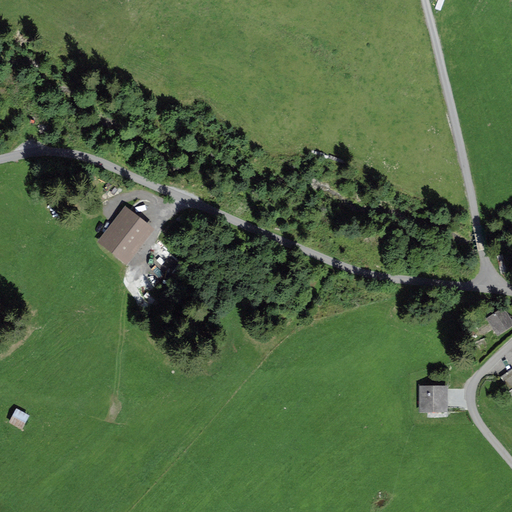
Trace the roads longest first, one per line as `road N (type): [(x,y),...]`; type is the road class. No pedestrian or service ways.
road 1 (residential): [(0,159),(51,151),(85,157),(366,274),(511,291)]
road 2 (track): [(423,0),(494,289)]
road 3 (residential): [(511,463),(468,403),(473,379),(511,342)]
